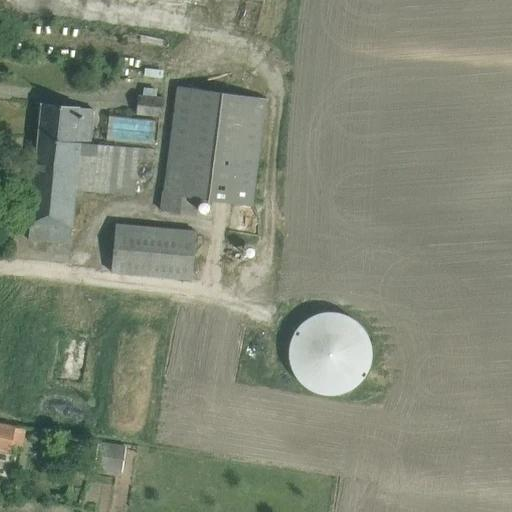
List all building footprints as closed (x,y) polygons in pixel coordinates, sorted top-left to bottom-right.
[(177,85),(162,208),(197,212),(199,197),(253,203),(266,96),(177,85)] [(137,113),(162,115),(164,95),(157,94),(157,87),(144,86),(143,94),(138,94),(137,113)] [(31,220),(29,238),(70,242),(76,188),(135,194),(139,152),(146,153),(147,148),(91,142),(95,107),(42,101),(30,220),(31,220)] [(107,138),(154,143),(157,119),(109,114),(107,138)] [(116,222),(112,270),(192,277),(196,229),(116,222)] [(0,449),(11,451),(15,427),(0,423),(0,449)] [(128,451),(101,446),(97,472),(124,476),(128,451)]
